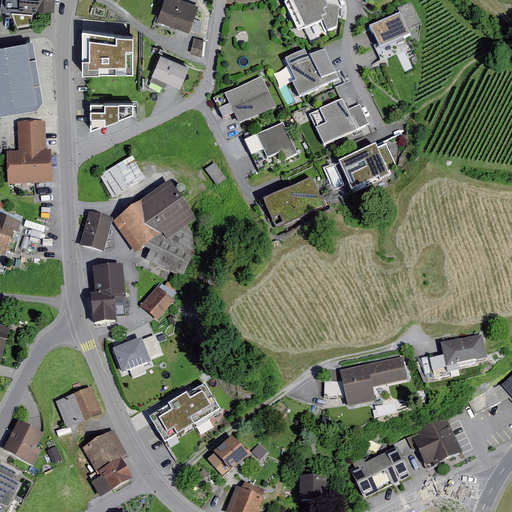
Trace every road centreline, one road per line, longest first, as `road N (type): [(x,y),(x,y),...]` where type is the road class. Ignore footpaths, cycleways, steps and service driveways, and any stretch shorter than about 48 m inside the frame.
road 1 (residential): [(70,161),(200,100),(212,75),(222,0)]
road 2 (tertiary): [(83,327),(155,478)]
road 3 (tertiary): [(70,161),(71,261),(83,327)]
road 4 (tertiary): [(71,0),(70,161)]
road 5 (residential): [(353,0),(351,69),(384,134)]
road 6 (unclassified): [(0,434),(47,344),(83,327)]
